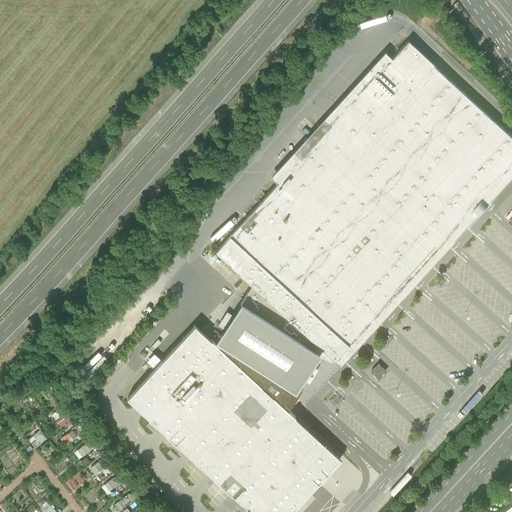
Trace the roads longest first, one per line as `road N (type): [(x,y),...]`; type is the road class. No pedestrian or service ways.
road 1 (motorway): [(0,334),(302,0)]
road 2 (motorway): [(272,0),(0,303)]
